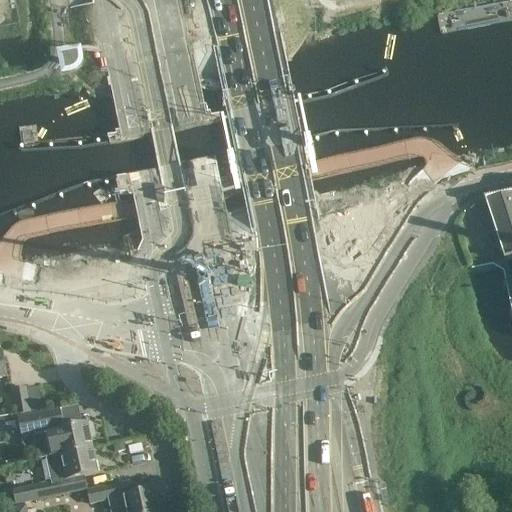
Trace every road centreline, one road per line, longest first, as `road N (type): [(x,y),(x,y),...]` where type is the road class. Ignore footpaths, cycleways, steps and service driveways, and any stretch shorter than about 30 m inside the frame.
road 1 (primary): [(151,0),(219,345)]
road 2 (primary): [(287,324),(220,0)]
road 3 (tertiary): [(287,324),(381,287),(450,200),(473,185),(511,177)]
road 4 (residential): [(73,320),(75,380),(87,395),(163,436),(181,511)]
road 5 (trunk): [(326,511),(287,324)]
road 6 (trunk): [(219,345),(254,511)]
road 7 (tertiary): [(73,320),(165,347),(219,345)]
